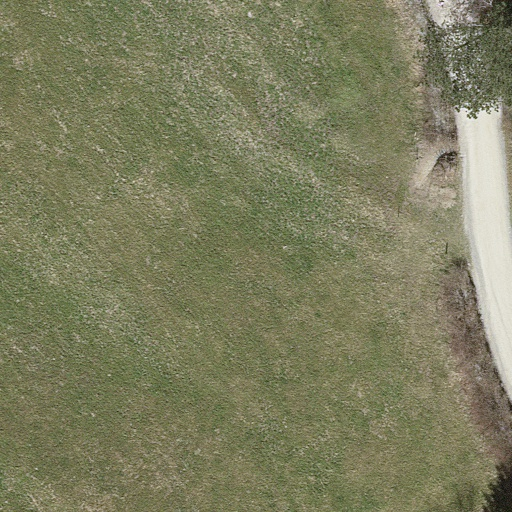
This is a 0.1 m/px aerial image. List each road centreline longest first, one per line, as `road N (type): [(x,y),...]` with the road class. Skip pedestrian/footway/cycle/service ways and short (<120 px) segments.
road 1 (motorway): [(511,367),(0,263)]
road 2 (track): [(456,0),(486,125),(492,223),(511,330)]
